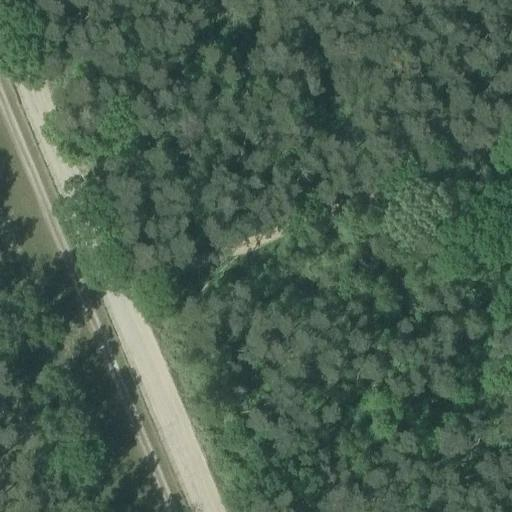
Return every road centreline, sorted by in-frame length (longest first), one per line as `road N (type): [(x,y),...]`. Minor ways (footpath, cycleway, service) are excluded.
road 1 (track): [(0,8),(208,511)]
road 2 (track): [(0,83),(176,511)]
road 3 (track): [(119,297),(511,143)]
